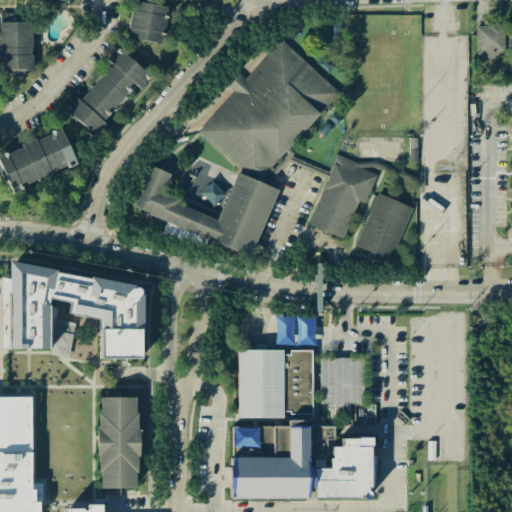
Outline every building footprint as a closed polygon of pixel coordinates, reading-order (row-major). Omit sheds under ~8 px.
[(168,7),(133,1),(127,38),(163,43),(168,7)] [(31,21),(19,22),(19,12),(0,12),(0,72),(32,72),(31,21)] [(475,25),(476,59),(503,58),(502,24),(475,25)] [(338,90),(278,39),(245,79),(235,71),(224,84),(232,90),(196,133),(237,167),(218,220),(186,208),(171,195),(162,192),(169,173),(146,165),(130,208),(166,221),(161,233),(164,236),(200,249),(207,241),(251,257),(276,189),(265,185),(287,159),(292,145),(338,91),(338,90)] [(96,137),(106,125),(103,122),(135,84),(140,87),(151,73),(119,47),(108,59),(112,62),(81,99),(75,95),(62,110),(96,137)] [(0,153),(0,165),(11,192),(76,164),(60,128),(0,153)] [(309,226),(344,238),(357,200),(365,203),(377,171),(334,156),(309,226)] [(355,248),(391,261),(411,206),(375,193),(355,248)] [(140,274),(8,274),(8,349),(50,349),(50,334),(59,334),(59,333),(72,333),(72,322),(56,322),(56,306),(47,306),(47,301),(68,301),(68,316),(99,315),(99,359),(140,359),(140,274)] [(236,349),(280,350),(281,354),(289,351),(310,350),(312,439),(371,437),(369,499),(232,499),(236,349)] [(319,403),(333,403),(333,415),(348,414),(348,403),(363,403),(362,357),(319,358),(319,403)] [(30,483),(30,397),(0,396),(0,511),(40,511),(40,483),(30,483)] [(97,488),(136,489),(137,397),(98,397),(97,488)]
